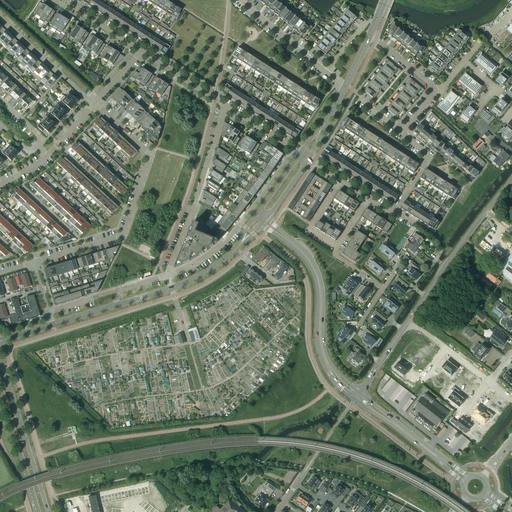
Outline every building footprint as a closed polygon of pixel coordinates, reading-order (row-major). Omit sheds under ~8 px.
[(92,8),(97,0),(96,0),(90,0),(87,5),(92,8)] [(96,11),(101,3),(97,0),(92,8),(96,11)] [(157,7),(161,0),(155,0),(152,4),(151,6),(156,9),(157,7)] [(161,10),(168,0),(167,0),(168,0),(167,1),(164,0),(161,0),(157,7),(161,10)] [(166,13),(172,4),(168,0),(161,10),(166,13)] [(269,10),(277,0),(269,0),(264,6),(270,9),(269,10)] [(274,14),(283,2),(280,1),(279,0),(277,0),(269,10),(274,13),(274,14)] [(278,17),(288,6),(284,4),(283,3),(283,2),(274,14),(279,16),(278,17)] [(40,19),(47,7),(39,3),(32,14),(40,19)] [(101,14),(106,6),(101,3),(96,11),(101,14)] [(170,16),(176,7),(172,4),(166,13),(170,16)] [(105,17),(110,9),(106,6),(101,14),(105,17)] [(283,21),(292,10),(289,8),(287,7),(288,6),(278,17),(284,20),(283,21)] [(47,23),(55,12),(47,7),(40,19),(39,20),(43,23),(44,21),(47,23)] [(179,14),(178,14),(181,10),(176,7),(170,16),(175,19),(176,19),(176,20),(179,14)] [(356,17),(351,14),(352,13),(353,13),(348,7),(346,9),(344,12),(343,14),(342,13),(342,14),(353,23),(356,18),(356,17)] [(110,20),(115,12),(110,9),(105,17),(110,20)] [(288,25),(297,14),(294,12),(292,11),(293,10),(292,10),(283,21),(288,24),(287,25),(288,25)] [(114,23),(119,15),(115,12),(110,20),(114,23)] [(56,29),(64,18),(65,17),(60,14),(59,15),(56,13),(49,25),(52,27),(51,28),(56,31),(56,29)] [(292,29),(302,18),(298,16),(297,14),(288,25),(293,28),(292,29)] [(353,23),(342,14),(340,17),(339,19),(338,18),(349,28),(352,22),(353,23)] [(119,26),(124,18),(119,15),(114,23),(119,26)] [(64,34),(71,23),(64,18),(56,29),(57,30),(56,31),(60,34),(61,32),(64,34)] [(124,29),(129,21),(124,18),(119,26),(124,29)] [(297,33),(306,21),(303,20),(301,18),(302,18),(292,29),(297,32),(297,33)] [(349,28),(338,18),(336,22),(335,23),(334,23),(345,32),(348,27),(349,28)] [(128,32),(133,24),(129,21),(124,29),(128,32)] [(308,33),(313,28),(311,26),(311,25),(308,24),(306,22),(306,21),(297,33),(302,35),(302,36),(306,31),(308,33)] [(391,38),(401,27),(397,25),(393,22),(390,28),(391,28),(386,34),(387,34),(392,37),(391,38)] [(345,32),(334,23),(332,26),(331,28),(330,27),(330,28),(342,37),(344,32),(345,32),(345,33),(345,32)] [(74,40),(81,29),(73,24),(66,35),(74,40)] [(133,35),(138,27),(133,24),(128,32),(133,35)] [(137,37),(142,30),(138,27),(133,35),(137,37)] [(396,42),(405,30),(402,29),(400,27),(401,27),(391,38),(396,41),(396,42)] [(342,37),(330,28),(329,31),(327,33),(327,32),(326,32),(338,42),(341,36),(341,37),(342,37)] [(81,45),(88,34),(81,29),(74,40),(73,42),(77,45),(78,43),(81,45)] [(471,36),(465,30),(464,31),(466,32),(464,34),(458,29),(457,33),(455,35),(455,34),(466,44),(469,38),(471,36)] [(142,40),(147,33),(142,30),(137,37),(142,40)] [(400,46),(410,34),(407,33),(405,31),(405,30),(396,42),(401,45),(400,46)] [(0,45),(9,35),(6,33),(4,32),(2,34),(1,33),(0,33),(0,44),(0,45)] [(338,42),(326,32),(325,35),(323,37),(334,46),(337,41),(338,42)] [(146,43),(151,36),(147,33),(142,40),(146,43)] [(405,50),(414,38),(411,37),(409,35),(410,34),(400,46),(406,48),(405,49),(405,50)] [(466,44),(455,34),(453,38),(451,39),(462,48),(465,43),(466,44)] [(12,44),(11,42),(13,40),(11,39),(12,38),(9,35),(0,45),(4,49),(6,48),(7,49),(12,44)] [(91,51),(98,40),(97,40),(98,39),(94,36),(93,37),(90,35),(83,46),(86,48),(85,50),(89,53),(90,51),(91,51)] [(151,46),(156,39),(151,36),(146,43),(151,46)] [(334,46),(323,37),(321,40),(320,42),(319,41),(330,51),(333,46),(334,46)] [(410,53),(419,42),(416,40),(414,39),(415,38),(414,38),(405,50),(410,52),(409,53),(410,53)] [(155,49),(160,41),(156,39),(151,46),(155,49)] [(462,48),(451,39),(449,42),(448,44),(447,43),(447,44),(458,53),(461,48),(462,49),(462,48)] [(98,56),(105,45),(98,40),(91,51),(98,56)] [(160,52),(165,44),(160,41),(155,49),(160,52)] [(330,51),(319,41),(317,45),(314,49),(319,53),(321,51),(326,56),(329,50),(330,51)] [(421,54),(426,49),(423,47),(424,46),(420,44),(419,43),(419,42),(410,53),(415,56),(419,52),(421,53),(421,54)] [(12,56),(21,46),(18,44),(17,44),(16,43),(14,46),(12,44),(7,49),(9,51),(8,52),(12,56)] [(165,55),(170,47),(165,44),(160,52),(165,55)] [(458,53),(447,44),(445,47),(444,49),(443,48),(454,58),(457,52),(458,53)] [(24,55),(22,53),(24,51),(23,50),(24,49),(21,46),(12,56),(13,56),(12,57),(16,60),(17,58),(19,60),(24,55)] [(107,62),(114,51),(107,46),(100,57),(107,62)] [(237,59),(243,51),(238,48),(236,51),(235,51),(232,56),(233,56),(237,59)] [(454,58),(443,48),(441,52),(440,53),(439,53),(451,62),(453,57),(454,58)] [(115,67),(124,57),(114,51),(107,62),(115,67)] [(242,62),(248,54),(243,51),(237,59),(242,62)] [(451,62),(439,53),(438,56),(436,58),(435,57),(447,67),(450,62),(451,62)] [(26,65),(33,57),(30,55),(29,55),(28,54),(26,57),(24,55),(19,60),(17,62),(23,68),(26,65)] [(247,65),(253,55),(252,56),(248,54),(242,62),(247,65)] [(251,68),(257,59),(253,55),(247,65),(251,68)] [(481,56),(475,63),(478,65),(479,64),(484,67),(489,61),(484,57),(483,58),(481,56)] [(36,66),(34,64),(36,62),(35,61),(36,60),(33,57),(26,65),(29,69),(28,70),(30,72),(36,66)] [(447,67),(435,57),(434,61),(432,62),(443,71),(446,66),(447,67)] [(387,72),(393,65),(386,58),(385,60),(387,62),(382,68),(387,72)] [(256,71),(261,62),(257,60),(257,59),(251,68),(256,71)] [(484,67),(489,71),(488,73),(490,75),(496,69),(493,67),(494,65),(489,61),(484,67)] [(260,74),(267,64),(266,64),(266,65),(261,62),(256,71),(260,74)] [(443,71),(432,62),(430,65),(426,70),(432,74),(432,73),(433,71),(439,76),(442,71),(443,72),(443,71)] [(265,77),(271,68),(267,64),(260,74),(265,77)] [(36,78),(45,68),(42,66),(41,66),(40,65),(38,68),(36,66),(30,72),(32,74),(32,75),(36,78)] [(401,71),(399,69),(393,65),(387,72),(393,77),(398,71),(400,73),(401,71)] [(387,72),(382,68),(380,66),(378,67),(381,69),(376,75),(381,79),(387,72)] [(140,83),(147,72),(139,67),(130,77),(140,83)] [(48,77),(46,75),(48,73),(47,72),(48,71),(45,68),(36,78),(40,82),(40,81),(42,83),(48,77)] [(269,80),(275,71),(271,68),(265,77),(269,80)] [(274,83),(280,73),(279,74),(275,71),(269,80),(274,83)] [(147,88),(154,77),(147,72),(140,83),(139,85),(143,87),(144,86),(147,88)] [(395,79),(393,77),(387,72),(381,79),(387,84),(392,78),(394,80),(395,79)] [(278,86),(284,76),(280,73),(274,83),(278,86)] [(375,87),(381,79),(376,75),(373,73),(372,74),(375,76),(370,82),(375,87)] [(503,73),(496,81),(499,84),(500,83),(503,85),(509,78),(503,73)] [(465,74),(460,81),(463,83),(462,84),(467,89),(472,82),(467,78),(468,77),(465,74)] [(49,88),(57,79),(54,77),(53,77),(52,76),(50,79),(48,77),(43,83),(44,85),(43,86),(48,89),(49,88)] [(283,89),(289,80),(284,77),(285,77),(284,76),(278,86),(283,89)] [(410,91),(416,84),(409,77),(407,79),(410,81),(405,87),(410,91)] [(3,91),(11,82),(7,78),(0,85),(1,87),(1,88),(0,88),(3,91)] [(156,94),(163,82),(155,78),(148,89),(151,91),(150,92),(155,95),(156,94)] [(389,86),(387,84),(381,79),(375,87),(380,91),(385,85),(388,87),(389,86)] [(287,92),(294,82),(293,83),(289,80),(283,89),(287,92)] [(375,87),(370,82),(367,80),(366,82),(368,84),(363,90),(369,95),(375,87)] [(9,94),(16,86),(11,82),(3,91),(6,93),(7,93),(7,92),(9,94)] [(167,101),(171,87),(170,87),(163,82),(156,94),(167,101)] [(292,95),(298,85),(294,82),(287,92),(292,95)] [(477,86),(472,82),(467,89),(472,93),(473,92),(475,94),(481,87),(478,85),(477,86)] [(424,90),(416,84),(410,91),(416,96),(421,90),(423,92),(424,90)] [(227,96),(232,88),(227,85),(222,93),(227,96)] [(296,98),(302,89),(298,86),(298,85),(292,95),(296,98)] [(410,91),(405,87),(402,85),(401,86),(404,88),(399,94),(404,99),(410,91)] [(12,99),(20,90),(16,86),(9,94),(10,95),(9,96),(10,96),(9,96),(12,99)] [(374,99),(379,93),(382,95),(383,93),(380,91),(375,87),(369,95),(374,99)] [(117,104),(126,95),(119,88),(110,98),(117,104)] [(231,99),(236,91),(232,88),(227,96),(231,99)] [(301,101),(308,91),(307,90),(307,91),(307,92),(302,89),(296,98),(301,101)] [(17,102),(25,94),(20,90),(12,99),(15,101),(16,101),(17,102)] [(75,99),(76,97),(75,96),(70,91),(68,93),(69,94),(66,98),(74,105),(76,103),(76,102),(77,101),(75,99)] [(236,101),(241,94),(236,91),(231,99),(236,101)] [(306,104),(312,94),(308,91),(301,101),(306,104)] [(418,98),(416,96),(410,91),(404,99),(410,103),(415,97),(417,99),(418,98)] [(398,106),(404,99),(399,94),(396,92),(395,93),(398,95),(393,101),(398,106)] [(449,95),(450,96),(446,101),(453,106),(457,101),(456,100),(458,97),(451,92),(449,95)] [(124,110),(133,101),(130,98),(131,97),(127,93),(126,95),(117,104),(124,110)] [(21,107),(29,98),(25,94),(17,102),(19,103),(18,104),(21,107)] [(240,104),(246,97),(241,94),(236,101),(240,104)] [(310,107),(316,98),(311,95),(312,95),(312,94),(306,104),(310,107)] [(74,105),(66,98),(64,96),(60,100),(61,101),(59,103),(65,109),(67,107),(69,109),(70,108),(71,108),(74,105)] [(245,107),(250,100),(246,97),(240,104),(245,107)] [(26,110),(33,102),(29,98),(21,107),(24,110),(24,109),(25,109),(26,110)] [(318,105),(321,101),(316,98),(310,107),(315,110),(316,110),(319,105),(318,105)] [(392,114),(398,106),(393,101),(390,99),(389,101),(392,103),(386,109),(392,114)] [(412,105),(410,103),(404,99),(398,106),(403,110),(408,104),(411,106),(412,105)] [(250,110),(255,103),(250,100),(245,107),(250,110)] [(441,104),(439,107),(445,113),(447,110),(449,111),(453,106),(446,101),(443,106),(441,104)] [(131,118),(140,108),(133,102),(125,111),(131,118)] [(503,104),(500,102),(494,109),(500,114),(507,105),(504,103),(503,104)] [(64,111),(65,109),(59,103),(57,105),(58,106),(55,110),(63,117),(65,114),(66,113),(64,111)] [(254,113),(259,105),(255,103),(250,110),(254,113)] [(259,116),(264,108),(259,105),(254,113),(259,116)] [(397,118),(402,112),(405,114),(406,112),(403,110),(398,106),(392,114),(397,118)] [(138,124),(147,114),(144,111),(145,110),(142,107),(140,108),(131,118),(138,124)] [(469,107),(461,116),(464,118),(463,119),(466,122),(475,112),(469,107)] [(263,119),(268,111),(264,108),(259,116),(263,119)] [(63,117),(55,110),(51,114),(50,113),(48,115),(54,121),(56,119),(58,121),(59,120),(60,120),(63,117)] [(268,122),(273,115),(268,111),(263,119),(268,122)] [(53,122),(54,121),(48,115),(46,117),(45,116),(42,120),(43,122),(52,129),(54,126),(55,124),(53,122)] [(146,131),(155,121),(154,121),(156,120),(152,116),(151,118),(148,115),(139,125),(142,127),(140,129),(144,132),(145,131),(146,131)] [(272,125),(277,117),(273,115),(268,122),(272,125)] [(277,128),(282,120),(277,117),(272,125),(277,128)] [(99,129),(106,122),(103,119),(103,120),(101,118),(99,121),(97,119),(93,124),(94,125),(93,127),(97,131),(99,129)] [(345,129),(351,121),(346,118),(344,121),(343,121),(340,126),(341,126),(345,129)] [(157,141),(161,127),(158,125),(160,123),(156,120),(155,121),(146,131),(144,132),(148,136),(149,134),(157,142),(157,141)] [(281,131),(286,123),(282,120),(277,128),(281,131)] [(350,132),(356,124),(351,121),(345,129),(350,132)] [(52,129),(43,122),(40,126),(39,125),(37,127),(42,132),(43,133),(45,131),(47,133),(48,132),(49,132),(52,129)] [(104,134),(110,127),(108,125),(109,125),(106,122),(99,129),(104,134)] [(228,141),(236,130),(224,122),(221,136),(228,141)] [(286,134),(291,126),(286,123),(281,131),(286,134)] [(354,135),(361,125),(360,125),(361,125),(360,126),(356,124),(350,132),(354,135)] [(418,136),(424,128),(420,124),(414,132),(418,136)] [(359,138),(365,129),(361,125),(354,135),(359,138)] [(290,137),(295,129),(291,126),(286,134),(290,137)] [(108,138),(115,130),(112,128),(111,128),(110,127),(104,134),(108,138)] [(295,140),(300,132),(302,130),(297,127),(295,129),(290,137),(295,140)] [(507,144),(511,149),(511,131),(507,127),(505,129),(504,128),(502,129),(500,127),(497,131),(504,137),(505,135),(509,139),(511,140),(507,144)] [(422,139),(429,132),(424,128),(418,136),(422,139)] [(363,141),(369,132),(365,130),(365,129),(359,138),(363,141)] [(112,142),(119,135),(117,134),(118,133),(115,130),(108,138),(112,142)] [(236,146),(243,135),(236,130),(228,141),(236,146)] [(368,144),(375,134),(374,134),(374,135),(369,132),(363,141),(368,144)] [(426,143),(433,135),(429,132),(422,139),(426,143)] [(373,147),(379,138),(375,134),(368,144),(373,147)] [(117,146),(124,138),(121,136),(120,136),(119,135),(112,142),(117,146)] [(431,146),(437,138),(433,135),(426,143),(431,146)] [(245,152),(252,140),(253,139),(249,136),(248,138),(245,136),(238,147),(245,152)] [(119,152),(127,143),(126,142),(126,141),(124,138),(117,146),(121,150),(119,151),(119,152)] [(377,150),(383,141),(378,138),(379,138),(373,147),(377,150)] [(435,149),(441,142),(437,138),(431,146),(435,149)] [(253,157),(260,145),(257,143),(258,142),(254,139),(253,141),(252,140),(245,152),(253,157)] [(477,151),(484,143),(479,139),(472,147),(477,151)] [(439,153),(445,145),(447,143),(443,140),(441,142),(435,149),(439,153)] [(76,154),(84,145),(80,141),(76,145),(74,144),(70,149),(76,154)] [(382,153),(389,143),(388,143),(387,144),(383,141),(377,150),(382,153)] [(15,150),(17,148),(11,142),(8,145),(9,146),(6,149),(14,157),(17,154),(16,153),(17,152),(15,150)] [(124,156),(132,147),(129,144),(127,143),(119,152),(124,156)] [(387,156),(392,147),(393,147),(389,143),(382,153),(387,156)] [(87,151),(83,147),(84,145),(76,154),(81,158),(87,151)] [(443,156),(449,149),(445,145),(439,153),(443,156)] [(483,154),(488,150),(483,145),(479,150),(481,152),(483,154)] [(135,154),(137,152),(135,150),(135,149),(132,147),(124,156),(128,160),(134,154),(135,154)] [(391,159),(397,150),(392,147),(387,156),(385,159),(390,162),(391,159)] [(14,157),(6,149),(4,148),(0,152),(1,153),(0,154),(6,160),(7,158),(10,160),(11,159),(11,160),(14,157)] [(230,156),(218,148),(217,149),(218,149),(219,149),(216,153),(216,154),(219,156),(217,160),(217,161),(224,165),(230,156)] [(282,158),(284,155),(273,148),(269,155),(279,162),(282,158)] [(326,160),(331,152),(326,149),(321,157),(326,160)] [(447,160),(454,152),(449,149),(443,156),(447,160)] [(510,157),(503,151),(502,152),(500,149),(496,153),(499,155),(500,156),(505,161),(506,161),(507,161),(508,160),(508,159),(508,158),(510,157)] [(396,162),(402,152),(401,152),(401,153),(397,150),(391,159),(396,162)] [(85,162),(93,154),(93,153),(91,155),(87,151),(81,158),(85,162)] [(331,163),(336,155),(331,152),(326,160),(331,163)] [(400,165),(406,155),(402,152),(396,162),(400,165)] [(452,163),(458,156),(454,152),(447,160),(452,163)] [(89,166),(97,158),(93,154),(85,162),(89,166)] [(500,168),(505,161),(500,156),(496,160),(490,154),(488,157),(490,159),(489,160),(492,163),(493,162),(500,168)] [(274,169),(279,162),(269,155),(264,162),(274,169)] [(335,166),(340,158),(336,155),(331,163),(335,166)] [(404,168),(410,159),(406,156),(406,155),(400,165),(404,168)] [(456,167),(462,159),(458,156),(452,163),(456,167)] [(61,171),(69,162),(66,159),(64,158),(62,160),(61,159),(56,163),(58,165),(56,166),(61,171)] [(100,164),(102,162),(97,158),(89,166),(94,170),(100,164)] [(339,168),(344,161),(340,158),(335,166),(339,168)] [(221,176),(226,167),(224,165),(217,161),(217,160),(215,159),(214,160),(215,160),(216,160),(213,164),(213,165),(216,167),(214,171),(214,172),(221,176)] [(409,171),(416,161),(415,160),(415,161),(414,162),(410,159),(404,168),(409,171)] [(460,170),(466,163),(462,159),(456,167),(460,170)] [(344,171),(349,164),(344,161),(339,168),(344,171)] [(414,174),(419,165),(420,164),(416,161),(409,171),(414,174)] [(468,161),(466,163),(460,170),(464,174),(472,164),(468,161)] [(67,173),(73,166),(72,165),(72,164),(69,162),(61,171),(62,169),(67,173)] [(274,169),(264,162),(259,169),(269,176),(274,169)] [(98,174),(105,168),(100,164),(94,170),(98,174)] [(348,174),(353,167),(349,164),(344,171),(348,174)] [(474,170),(476,168),(472,164),(464,174),(468,177),(474,170)] [(71,177),(78,170),(75,167),(75,168),(73,166),(67,173),(71,177)] [(103,179),(109,172),(111,170),(106,166),(105,168),(98,174),(103,179)] [(353,177),(358,170),(353,167),(348,174),(353,177)] [(269,176),(259,169),(254,176),(264,183),(269,176)] [(425,181),(431,172),(426,169),(420,178),(425,181)] [(76,181),(82,174),(81,173),(81,172),(78,170),(71,177),(76,181)] [(217,186),(223,177),(221,176),(214,172),(214,171),(212,170),(211,170),(213,171),(210,175),(210,176),(213,178),(211,182),(211,183),(217,187),(217,186)] [(358,181),(363,173),(358,170),(353,177),(358,181)] [(479,173),(474,170),(468,177),(473,181),(479,173)] [(107,183),(113,176),(109,172),(103,179),(107,183)] [(430,184),(435,175),(431,172),(425,181),(430,184)] [(316,188),(321,179),(311,173),(305,181),(312,186),(313,186),(316,188)] [(363,183),(368,176),(363,173),(358,181),(363,183)] [(78,187),(80,185),(87,178),(84,175),(84,176),(82,174),(76,181),(74,183),(78,187)] [(111,187),(119,178),(115,174),(113,176),(107,183),(111,187)] [(434,187),(440,178),(435,175),(430,184),(434,187)] [(262,186),(264,183),(254,176),(249,183),(259,191),(262,186)] [(367,187),(372,179),(368,176),(363,183),(367,187)] [(84,189),(91,182),(89,181),(90,181),(87,178),(80,185),(84,189)] [(122,184),(124,182),(119,178),(111,187),(116,191),(122,184)] [(439,190),(444,181),(440,178),(434,187),(439,190)] [(36,191),(43,183),(39,179),(34,184),(33,182),(29,185),(36,191)] [(326,195),(332,186),(321,179),(316,188),(319,190),(326,195)] [(372,189),(377,182),(372,179),(367,187),(372,189)] [(214,197),(220,188),(217,186),(217,187),(211,183),(211,182),(208,181),(209,182),(207,186),(207,187),(210,189),(207,193),(208,193),(214,197)] [(316,188),(313,186),(312,186),(305,181),(299,190),(307,195),(310,197),(316,188)] [(443,193),(449,184),(444,181),(439,190),(443,193)] [(87,195),(96,186),(93,183),(92,184),(91,182),(84,189),(85,189),(83,191),(87,195)] [(376,192),(381,184),(377,182),(372,189),(376,192)] [(40,196),(48,188),(43,183),(36,191),(40,196)] [(259,191),(249,183),(244,190),(254,198),(259,191)] [(127,189),(122,184),(116,191),(120,195),(121,194),(125,191),(127,189)] [(380,195),(385,187),(381,184),(376,192),(380,195)] [(448,196),(453,187),(449,184),(443,193),(448,196)] [(92,199),(100,191),(98,189),(99,189),(96,186),(87,195),(92,199)] [(385,198),(390,190),(385,187),(380,195),(385,198)] [(454,199),(459,192),(458,191),(458,190),(453,187),(448,196),(452,199),(453,198),(454,199)] [(45,200),(53,192),(48,188),(40,196),(45,200)] [(319,190),(316,188),(310,197),(313,199),(320,204),(326,195),(319,190)] [(18,202),(25,194),(22,191),(21,192),(18,189),(15,192),(16,193),(13,197),(18,202)] [(254,198),(244,190),(239,197),(248,204),(254,198)] [(304,206),(310,197),(307,195),(299,190),(294,199),(301,204),(304,206)] [(389,201),(394,193),(390,190),(385,198),(389,201)] [(96,203),(104,194),(102,192),(101,192),(100,191),(92,199),(96,203)] [(210,208),(217,199),(214,197),(208,193),(207,193),(205,191),(205,192),(206,193),(203,197),(206,199),(204,203),(203,203),(210,208)] [(339,202),(344,194),(339,191),(334,199),(339,202)] [(50,204),(57,196),(53,192),(45,200),(50,204)] [(394,204),(399,196),(394,193),(389,201),(394,204)] [(22,206),(29,199),(27,197),(28,196),(25,194),(18,202),(22,206)] [(102,206),(108,199),(107,197),(104,194),(96,203),(100,207),(102,206)] [(344,206),(349,197),(344,194),(339,202),(344,206)] [(54,209),(62,200),(57,196),(50,204),(54,209)] [(243,211),(248,204),(239,197),(233,204),(243,211)] [(315,213),(320,204),(313,199),(310,197),(304,206),(307,208),(315,213)] [(349,209),(354,201),(349,197),(344,206),(349,209)] [(27,210),(34,202),(32,200),(31,201),(29,199),(22,206),(27,210)] [(106,210),(113,202),(110,200),(108,199),(102,206),(106,210)] [(302,210),(304,206),(301,204),(294,199),(288,208),(295,213),(298,208),(302,210)] [(59,213),(66,205),(62,200),(54,209),(59,213)] [(405,211),(410,204),(406,200),(401,208),(405,211)] [(354,212),(359,204),(360,204),(354,201),(349,209),(354,212)] [(31,215),(38,208),(36,206),(37,205),(34,202),(27,210),(31,215)] [(118,208),(116,206),(116,205),(113,202),(106,210),(107,210),(105,211),(109,216),(115,210),(116,210),(118,208)] [(243,211),(233,204),(228,210),(238,218),(243,211)] [(410,214),(415,206),(410,204),(405,211),(410,214)] [(64,217),(71,209),(66,205),(59,213),(64,217)] [(309,222),(315,213),(307,208),(304,206),(302,210),(305,212),(302,217),(309,222)] [(414,217),(419,209),(415,206),(410,214),(414,217)] [(36,219),(44,211),(41,208),(40,209),(38,208),(31,215),(36,219)] [(68,221),(76,213),(71,209),(64,217),(68,221)] [(366,220),(372,212),(367,209),(361,217),(366,220)] [(418,220),(423,212),(419,209),(414,217),(418,220)] [(238,218),(228,210),(223,217),(232,225),(238,218)] [(41,223),(47,216),(45,215),(46,213),(44,211),(36,219),(41,223)] [(371,223),(377,215),(372,212),(366,220),(371,223)] [(423,223),(428,215),(423,212),(418,220),(423,223)] [(73,226),(80,218),(76,213),(68,221),(73,226)] [(376,227),(382,218),(377,215),(371,223),(376,227)] [(428,226),(433,218),(428,215),(423,223),(428,226)] [(45,228),(53,219),(50,217),(49,218),(47,216),(41,223),(45,228)] [(232,225),(223,217),(217,224),(227,232),(232,225)] [(77,230),(85,222),(80,218),(73,226),(77,230)] [(381,230),(387,222),(382,218),(376,227),(381,230)] [(435,229),(439,223),(438,222),(438,221),(433,218),(428,226),(433,229),(433,228),(435,229)] [(50,232),(56,225),(54,223),(56,222),(53,219),(45,228),(50,232)] [(214,245),(213,245),(214,242),(215,241),(218,242),(218,241),(217,241),(218,238),(221,238),(212,230),(207,236),(206,236),(209,228),(201,221),(195,219),(177,263),(183,265),(190,262),(198,257),(203,253),(204,253),(203,253),(204,250),(206,249),(208,250),(209,250),(209,249),(210,247),(211,247),(214,245)] [(320,231),(326,223),(320,219),(315,228),(320,231)] [(0,231),(2,233),(9,225),(5,220),(0,225),(0,231)] [(83,233),(90,226),(85,222),(77,230),(82,234),(83,233)] [(387,233),(392,225),(387,222),(381,230),(387,233)] [(325,234),(331,226),(326,223),(320,231),(325,234)] [(227,232),(217,224),(212,230),(221,238),(227,232)] [(6,237),(14,229),(9,225),(2,233),(6,237)] [(55,236),(62,228),(59,225),(58,227),(56,225),(50,232),(55,236)] [(330,238),(336,229),(331,226),(325,234),(330,238)] [(74,239),(66,232),(65,233),(64,232),(65,231),(62,228),(55,236),(59,241),(60,240),(63,243),(74,239)] [(11,241),(18,233),(14,229),(6,237),(11,241)] [(336,241),(341,233),(336,229),(330,238),(336,241)] [(357,252),(366,237),(367,237),(357,231),(352,239),(342,254),(355,262),(360,254),(357,252)] [(16,246),(23,238),(18,233),(11,241),(16,246)] [(424,240),(421,238),(416,234),(412,238),(420,245),(424,240)] [(20,250),(28,242),(23,238),(16,246),(20,250)] [(420,245),(412,238),(410,241),(412,243),(411,245),(410,243),(417,249),(420,245)] [(26,253),(32,246),(28,242),(20,250),(25,254),(26,253)] [(398,253),(386,243),(383,246),(385,247),(381,252),(383,254),(383,255),(387,259),(388,257),(391,259),(394,255),(396,256),(398,253)] [(417,249),(410,243),(409,243),(405,247),(413,254),(417,249)] [(113,259),(119,246),(105,250),(108,260),(113,259)] [(13,256),(11,254),(9,252),(8,253),(6,252),(8,251),(5,248),(0,253),(0,258),(2,260),(4,259),(5,259),(13,256)] [(263,248),(252,261),(258,265),(268,252),(263,248)] [(108,260),(105,250),(100,252),(103,262),(108,260)] [(103,262),(100,252),(95,254),(98,263),(103,262)] [(511,281),(511,253),(496,274),(491,271),(488,274),(487,274),(486,276),(486,277),(494,284),(502,274),(511,281)] [(98,263),(95,254),(90,255),(93,265),(98,263)] [(93,265),(90,255),(85,257),(88,267),(93,265)] [(273,256),(262,269),(268,274),(279,260),(273,256)] [(88,267),(85,257),(80,258),(83,268),(88,267)] [(83,268),(80,258),(74,260),(77,270),(83,268)] [(387,269),(374,259),(372,261),(373,263),(369,267),(372,269),(371,270),(376,274),(377,273),(379,275),(383,271),(385,272),(387,269)] [(77,270),(74,260),(69,262),(72,271),(77,270)] [(72,271),(69,262),(64,263),(67,273),(72,271)] [(67,273),(64,263),(59,265),(62,274),(67,273)] [(419,274),(421,272),(411,263),(408,266),(411,268),(407,273),(409,275),(408,276),(413,280),(414,279),(416,281),(420,275),(419,274)] [(284,264),(273,278),(279,283),(290,269),(284,264)] [(62,274),(59,265),(54,266),(57,276),(62,274)] [(57,276),(54,266),(49,268),(52,278),(57,276)] [(52,278),(49,268),(43,270),(46,279),(52,278)] [(250,268),(245,274),(259,284),(263,279),(250,268)] [(96,293),(107,270),(107,271),(99,273),(94,283),(93,283),(96,293)] [(31,286),(27,274),(20,276),(24,288),(31,286)] [(17,290),(13,277),(6,280),(10,292),(17,290)] [(349,296),(359,283),(357,281),(355,282),(351,278),(349,281),(348,280),(344,285),(345,285),(343,288),(347,292),(346,293),(349,296)] [(406,289),(408,286),(397,278),(395,280),(397,282),(393,287),(396,289),(395,290),(400,294),(401,293),(403,295),(407,290),(406,289)] [(96,293),(93,283),(88,285),(91,295),(96,293)] [(91,295),(88,285),(83,287),(86,296),(91,295)] [(369,293),(371,290),(366,286),(365,288),(363,286),(354,296),(357,298),(359,296),(363,300),(365,298),(366,299),(370,294),(369,293)] [(86,296),(83,287),(78,288),(81,298),(86,296)] [(81,298),(78,288),(72,290),(75,300),(81,298)] [(75,300),(72,290),(67,291),(70,301),(75,300)] [(70,301),(67,291),(62,293),(65,303),(70,301)] [(65,303),(62,293),(57,295),(60,304),(65,303)] [(34,294),(27,297),(31,312),(33,312),(39,311),(34,294)] [(60,304),(57,295),(52,296),(55,306),(60,304)] [(397,307),(399,305),(388,296),(386,299),(388,301),(384,305),(387,307),(386,309),(391,312),(391,311),(394,313),(398,308),(397,307)] [(22,312),(18,299),(11,302),(14,314),(22,312)] [(358,312),(348,304),(346,306),(344,305),(340,310),(343,312),(342,313),(347,317),(347,316),(350,318),(354,313),(355,315),(358,312)] [(18,323),(35,318),(41,316),(39,311),(33,312),(31,312),(21,316),(22,318),(17,320),(17,322),(18,323)] [(384,322),(386,320),(376,311),(373,314),(375,316),(372,321),(374,323),(373,324),(378,328),(379,327),(381,329),(385,323),(384,322)] [(479,313),(476,316),(483,321),(485,318),(479,313)] [(17,322),(16,317),(15,314),(14,314),(8,317),(11,325),(18,323),(17,322)] [(344,344),(354,331),(351,329),(350,331),(345,327),(343,329),(342,328),(338,333),(339,334),(337,336),(342,340),(341,342),(344,344)] [(507,337),(494,327),(491,331),(494,333),(490,339),(495,343),(493,344),(497,347),(499,346),(501,347),(505,341),(504,340),(507,337)] [(470,338),(474,333),(468,328),(464,333),(470,338)] [(374,340),(376,338),(366,329),(363,332),(366,334),(362,339),(364,341),(363,342),(368,346),(369,344),(371,346),(376,341),(374,340)] [(356,346),(351,341),(347,346),(353,350),(356,346)] [(489,349),(482,344),(473,355),(480,361),(484,356),(484,357),(486,354),(489,349)] [(352,359),(358,364),(365,356),(358,351),(352,359)] [(452,376),(457,369),(447,361),(442,368),(452,376)] [(395,370),(406,378),(411,372),(400,364),(395,370)] [(511,374),(507,371),(503,377),(509,382),(508,383),(511,385),(511,374)] [(470,378),(464,386),(472,393),(478,385),(470,378)] [(459,391),(453,387),(451,390),(453,392),(448,399),(452,402),(451,403),(454,405),(455,404),(459,407),(464,400),(457,394),(459,391)] [(434,425),(437,427),(449,413),(434,401),(435,399),(426,393),(423,397),(422,397),(414,408),(420,413),(420,414),(421,413),(434,424),(434,425)] [(499,403),(491,396),(487,401),(485,400),(483,403),(487,407),(488,406),(493,410),(499,403)] [(478,408),(472,416),(483,425),(489,417),(478,408)] [(452,419),(450,421),(466,434),(472,426),(460,417),(456,422),(452,419)] [(319,480),(313,476),(307,486),(313,490),(319,480)] [(268,497),(269,495),(270,496),(273,492),(275,488),(267,482),(263,485),(258,490),(261,493),(255,501),(261,505),(262,504),(265,506),(267,503),(268,503),(271,499),(268,497)] [(349,490),(340,483),(333,492),(332,491),(330,495),(333,497),(334,497),(337,499),(342,492),(346,495),(349,490)] [(146,487),(98,497),(100,505),(148,494),(146,487)] [(310,500),(301,494),(297,501),(300,503),(298,506),(304,510),(310,500)] [(361,504),(365,499),(358,494),(356,497),(353,494),(349,500),(348,500),(345,504),(349,506),(352,508),(357,501),(361,504)] [(97,511),(94,499),(87,501),(89,511),(97,511)] [(243,511),(230,499),(220,510),(215,505),(208,511),(243,511)] [(156,511),(145,502),(140,508),(144,511),(156,511)] [(328,506),(328,505),(325,502),(322,506),(323,506),(318,511),(327,511),(331,508),(328,506)]
